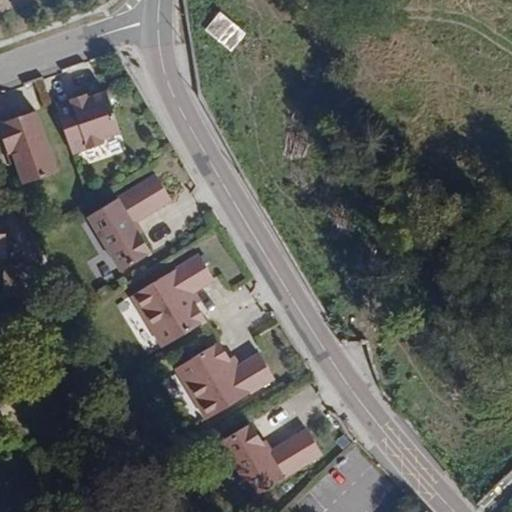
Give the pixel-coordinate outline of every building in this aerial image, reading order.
[(8,88),(0,92),(0,121),(19,112),(8,88)] [(57,105),(74,154),(104,144),(102,139),(121,132),(108,91),(88,98),(81,100),(79,96),(56,104),(57,105)] [(27,184),(59,171),(37,112),(37,110),(0,124),(0,127),(10,154),(15,152),(27,184)] [(157,175),(90,216),(123,271),(152,253),(141,234),(134,224),(138,221),(172,200),(157,175)] [(145,232),(138,221),(134,224),(141,234),(145,232)] [(134,295),(164,346),(204,322),(194,306),(198,303),(192,293),(195,291),(215,280),(200,255),(134,295)] [(33,266),(3,267),(4,294),(4,297),(34,296),(34,283),(33,266)] [(192,293),(198,303),(201,301),(195,291),(192,293)] [(217,344),(177,368),(208,419),(275,378),(260,354),(240,366),(237,368),(231,358),(227,360),(217,344)] [(231,358),(237,368),(240,366),(235,356),(231,358)] [(254,422),(225,440),(258,494),(326,453),(310,428),(276,449),(272,452),(266,441),(254,422)] [(270,438),(266,441),(272,452),(276,449),(270,438)]
